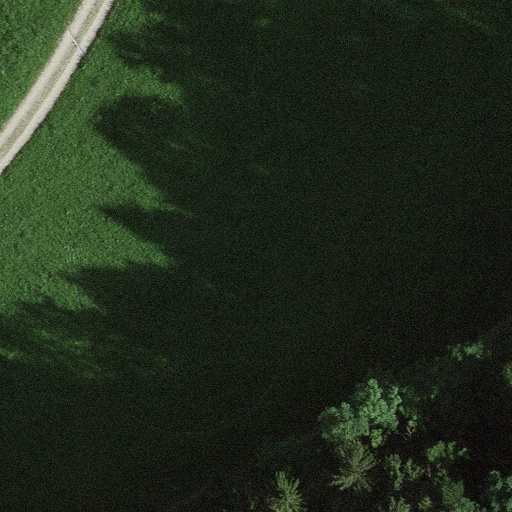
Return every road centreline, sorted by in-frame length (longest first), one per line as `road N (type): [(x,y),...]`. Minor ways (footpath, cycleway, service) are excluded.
road 1 (track): [(184,511),(456,369),(511,329)]
road 2 (track): [(95,0),(0,140)]
